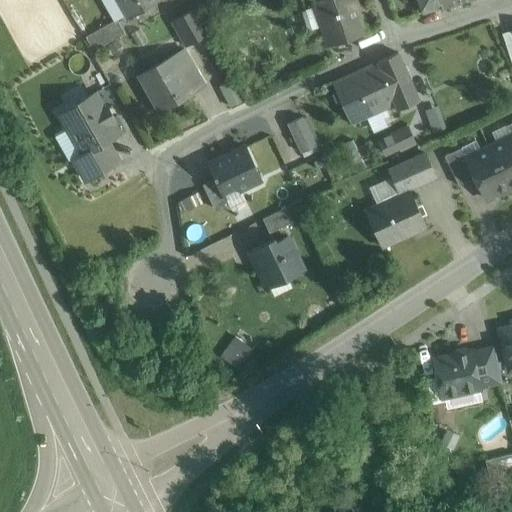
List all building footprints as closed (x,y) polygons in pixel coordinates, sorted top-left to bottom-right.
[(117,0),(128,18),(160,0),(117,0)] [(318,0),(313,2),(327,46),(367,33),(356,0),(318,0)] [(418,0),(423,13),(440,8),(437,0),(418,0)] [(195,9),(172,22),(186,47),(210,34),(195,9)] [(117,20),(86,37),(94,52),(125,34),(117,20)] [(398,53),(378,62),(396,105),(398,110),(419,101),(398,53)] [(172,56),(140,75),(161,111),(193,93),(172,56)] [(377,62),(333,83),(352,125),(396,105),(378,62),(377,62)] [(95,93),(60,113),(83,153),(84,155),(107,142),(119,135),(112,123),(116,121),(107,105),(103,107),(95,93)] [(427,108),(433,131),(441,129),(435,106),(427,108)] [(316,146),(303,117),(288,124),(302,153),(316,146)] [(376,139),(385,158),(415,144),(406,125),(376,139)] [(511,135),(511,136),(489,147),(509,187),(511,185),(511,135)] [(361,159),(353,141),(342,146),(350,164),(361,159)] [(107,142),(84,155),(83,153),(75,158),(87,181),(119,162),(107,142)] [(261,180),(246,147),(209,164),(214,176),(215,179),(224,197),(225,197),(226,196),(224,192),(237,186),(239,190),(261,180)] [(467,158),(466,159),(475,177),(485,198),(509,187),(489,147),(467,158)] [(461,148),(444,156),(459,185),(475,177),(466,159),(467,158),(461,148)] [(426,154),(404,164),(414,186),(436,175),(426,154)] [(389,200),(404,236),(426,226),(409,188),(414,186),(404,164),(389,171),(400,195),(389,200)] [(224,197),(215,179),(203,185),(214,208),(228,202),(225,197),(224,197)] [(404,236),(389,200),(376,206),(381,217),(370,222),(382,246),(404,236)] [(286,208),(263,219),(270,234),(293,222),(286,208)] [(276,243),(274,239),(250,251),(268,289),(270,288),(267,283),(300,267),(303,272),(304,271),(288,237),(276,243)] [(511,327),(501,330),(510,369),(511,368),(511,327)] [(221,355),(241,368),(254,347),(234,335),(221,355)] [(493,347),(471,352),(479,387),(501,382),(493,347)] [(471,351),(434,360),(442,397),(479,388),(479,387),(471,352),(471,351)] [(282,511),(281,494),(259,497),(261,511),(282,511)]
